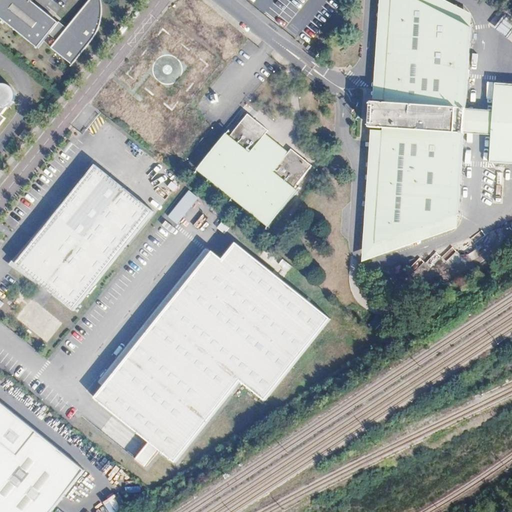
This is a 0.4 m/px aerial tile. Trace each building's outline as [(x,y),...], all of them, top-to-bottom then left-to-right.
[(52,24),(54,20),(27,0),(0,0),(0,17),(32,45),(44,30),(52,37),(45,45),(65,61),(97,23),(103,11),(99,0),(81,0),(58,28),(52,24)] [(382,123),(375,238),(459,208),(469,19),(428,0),(388,0),(383,97),(369,96),(368,122),(382,123)] [(497,30),(507,37),(511,30),(511,24),(505,19),(497,30)] [(488,156),(511,157),(511,76),(493,76),(488,156)] [(267,125),(246,109),(229,130),(226,128),(197,164),(270,223),(299,187),(295,184),(313,161),(292,144),(288,149),(264,129),(267,125)] [(71,311),(151,210),(92,163),(12,264),(71,311)] [(175,185),(169,180),(166,185),(172,189),(175,185)] [(187,190),(170,219),(180,225),(197,197),(187,190)] [(331,318),(235,241),(221,258),(212,250),(93,399),(174,465),(240,382),(264,401),(331,318)] [(473,251),(462,259),(454,247),(444,254),(458,273),(478,259),(473,251)] [(419,279),(441,256),(436,252),(426,263),(420,257),(409,269),(419,279)] [(0,511),(47,511),(86,464),(0,395),(0,511)] [(113,477),(121,483),(127,475),(120,469),(113,477)] [(118,493),(103,503),(109,511),(115,511),(126,505),(118,493)]
